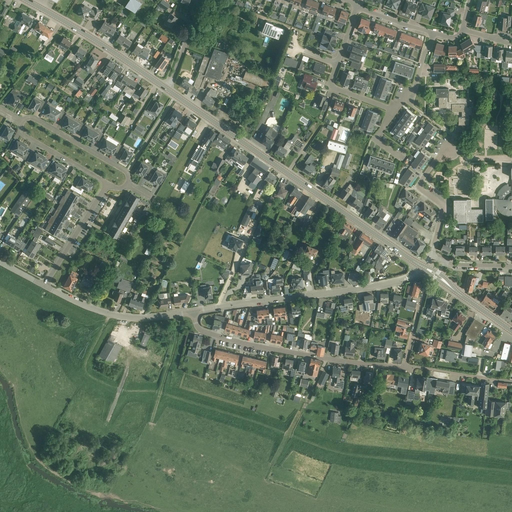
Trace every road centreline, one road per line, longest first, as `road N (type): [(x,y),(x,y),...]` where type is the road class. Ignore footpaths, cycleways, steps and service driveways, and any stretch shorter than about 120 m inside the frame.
road 1 (primary): [(422,267),(168,90)]
road 2 (residential): [(422,267),(387,284),(194,311)]
road 3 (residential): [(404,367),(250,345),(200,330),(194,311)]
road 4 (primary): [(168,90),(24,0)]
road 5 (residential): [(194,311),(105,313),(44,285)]
road 6 (residential): [(394,110),(330,81),(357,6)]
road 7 (residential): [(126,183),(126,172),(33,118),(22,123)]
